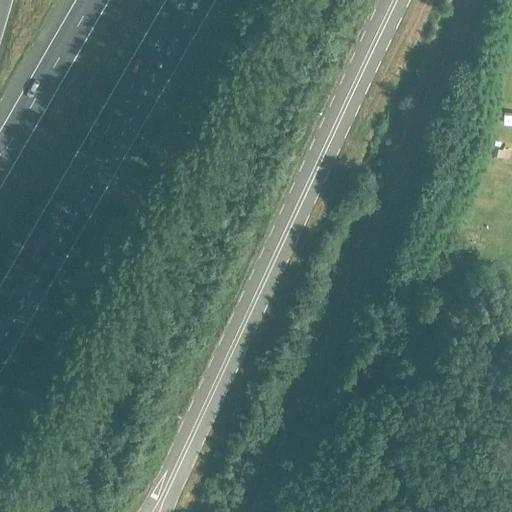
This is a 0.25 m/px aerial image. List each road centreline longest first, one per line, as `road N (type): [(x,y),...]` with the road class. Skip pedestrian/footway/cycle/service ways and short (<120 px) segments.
road 1 (secondary): [(156,511),(395,0)]
road 2 (motorway): [(0,316),(182,0)]
road 3 (motorway): [(95,0),(0,163)]
